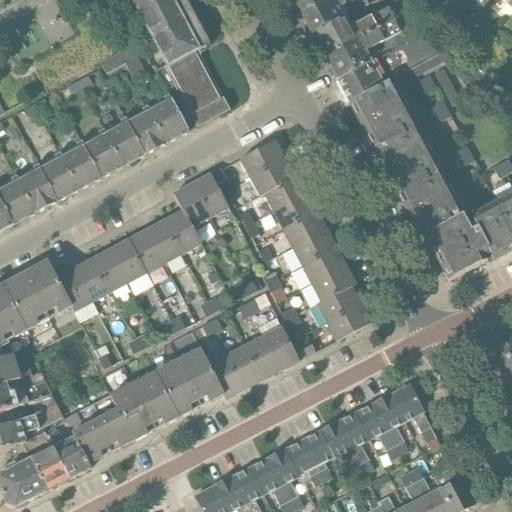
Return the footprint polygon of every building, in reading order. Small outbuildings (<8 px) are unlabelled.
[(130,0),(166,68),(197,54),(210,47),(184,0),(130,0)] [(292,0),(301,15),(329,0),(292,0)] [(312,37),(347,19),(368,7),(364,0),(329,0),(301,15),(312,37)] [(325,60),(395,23),(418,11),(416,9),(411,2),(390,14),(388,10),(353,29),(347,19),(312,37),(325,60)] [(337,83),(392,53),(387,43),(401,35),(395,23),(325,60),(337,83)] [(337,83),(349,106),(442,55),(430,33),(392,53),(337,83)] [(115,57),(101,64),(107,75),(126,65),(138,88),(147,84),(158,78),(155,74),(154,72),(149,75),(146,75),(132,49),(115,57)] [(361,129),(408,106),(437,91),(430,78),(401,93),(399,88),(446,63),(473,98),(480,92),(448,51),(446,53),(442,55),(349,106),(361,129)] [(229,113),(197,54),(166,68),(155,74),(158,78),(162,85),(170,99),(178,95),(197,130),(229,113)] [(453,109),(461,104),(443,71),(435,76),(453,109)] [(109,90),(120,85),(116,78),(105,84),(109,90)] [(147,84),(151,91),(162,85),(158,78),(147,84)] [(82,91),(92,86),(88,79),(78,84),(82,91)] [(71,97),(82,91),(78,84),(67,90),(71,97)] [(150,114),(167,146),(188,135),(170,99),(168,98),(164,100),(166,105),(150,114)] [(38,114),(49,109),(45,102),(34,107),(38,114)] [(436,117),(447,111),(444,104),(432,110),(436,117)] [(361,129),(373,151),(419,126),(408,106),(361,129)] [(27,120),(38,114),(34,107),(24,113),(27,120)] [(440,125),(451,119),(447,111),(436,117),(440,125)] [(145,158),(167,146),(150,114),(128,125),(145,158)] [(122,170),(145,158),(128,125),(105,137),(122,170)] [(373,151),(385,173),(431,149),(419,126),(373,151)] [(101,181),(122,170),(105,137),(83,149),(101,181)] [(249,179),(284,162),(274,144),(240,162),(249,179)] [(459,162),(471,156),(467,148),(455,154),(459,162)] [(79,193),(101,181),(83,149),(61,160),(79,193)] [(397,195),(443,170),(431,149),(385,173),(397,195)] [(463,170),(475,164),(471,156),(459,162),(463,170)] [(57,205),(79,193),(61,160),(39,172),(57,205)] [(260,200),(263,198),(293,180),(284,162),(249,179),(260,200)] [(507,177),(511,174),(511,168),(509,162),(501,166),(507,177)] [(499,181),(507,177),(501,166),(494,170),(499,181)] [(409,218),(455,194),(443,170),(397,195),(409,218)] [(35,216),(57,205),(39,172),(18,183),(35,216)] [(231,189),(228,182),(222,172),(212,178),(220,194),(231,189)] [(192,187),(210,222),(229,212),(226,205),(223,199),(220,194),(212,178),(211,177),(192,187)] [(272,215),(307,197),(297,178),(293,180),(263,198),(272,215)] [(0,200),(14,228),(35,216),(18,183),(0,192),(0,200)] [(193,231),(210,222),(192,187),(174,197),(183,214),(193,231)] [(234,194),(231,189),(220,194),(223,199),(234,194)] [(223,199),(226,205),(236,200),(234,194),(223,199)] [(426,241),(449,229),(468,218),(455,194),(409,218),(421,240),(425,238),(426,241)] [(511,247),(511,195),(491,207),(511,247)] [(282,234),(317,216),(307,197),(272,215),(282,234)] [(0,234),(14,228),(0,200),(0,234)] [(494,264),(511,254),(511,247),(491,207),(468,218),(489,259),(491,258),(494,264)] [(165,223),(184,257),(202,248),(193,231),(183,214),(165,223)] [(245,230),(254,225),(248,214),(239,219),(245,230)] [(282,234),(292,251),(326,233),(317,216),(282,234)] [(486,261),(489,259),(468,218),(449,229),(470,272),(487,263),(486,261)] [(164,268),(184,257),(165,223),(146,233),(164,268)] [(251,241),(260,236),(254,225),(245,230),(251,241)] [(448,283),(470,272),(449,229),(426,241),(448,283)] [(147,277),(164,268),(146,233),(129,242),(147,277)] [(302,270),(336,252),(326,233),(292,251),(302,270)] [(129,286),(147,277),(129,242),(111,252),(129,286)] [(265,266),(273,262),(267,250),(258,255),(265,266)] [(111,296),(129,286),(111,252),(93,262),(111,296)] [(302,270),(311,288),(345,269),(336,252),(302,270)] [(92,306),(111,296),(93,262),(74,272),(92,306)] [(0,348),(6,344),(71,310),(57,281),(48,264),(0,289),(0,348)] [(320,305),(351,290),(355,288),(345,269),(311,288),(320,305)] [(74,315),(92,306),(74,272),(57,281),(71,310),(74,315)] [(267,288),(279,282),(275,274),(263,280),(267,288)] [(251,297),(258,293),(252,282),(245,285),(251,297)] [(271,295),(282,289),(279,282),(267,288),(271,295)] [(243,301),(251,297),(245,285),(237,289),(243,301)] [(327,327),(361,309),(351,290),(320,305),(317,307),(327,327)] [(214,316),(221,312),(216,301),(208,304),(214,316)] [(252,318),(260,314),(254,302),(246,306),(252,318)] [(206,320),(214,316),(208,304),(200,308),(206,320)] [(244,322),(252,318),(246,306),(238,310),(244,322)] [(327,327),(337,344),(370,327),(361,309),(327,327)] [(285,323),(297,317),(293,310),(281,316),(285,323)] [(289,331),(301,325),(297,317),(285,323),(289,331)] [(178,334),(185,331),(179,319),(172,323),(178,334)] [(215,337),(223,333),(217,321),(210,325),(215,337)] [(170,338),(178,334),(172,323),(164,327),(170,338)] [(208,340),(215,337),(210,325),(202,329),(208,340)] [(300,363),(296,356),(295,356),(281,329),(263,338),(281,373),(300,363)] [(484,356),(491,369),(494,368),(497,373),(511,365),(509,362),(511,354),(511,353),(511,335),(486,348),(484,356)] [(141,353),(149,349),(143,338),(136,342),(141,353)] [(262,383),(281,373),(263,338),(244,348),(262,383)] [(134,357),(141,353),(136,342),(128,345),(134,357)] [(304,361),(316,355),(312,347),(300,353),(304,361)] [(244,392),(262,383),(244,348),(226,357),(244,392)] [(201,409),(224,397),(209,367),(200,351),(177,363),(201,409)] [(500,387),(511,380),(511,353),(511,354),(509,362),(511,365),(497,373),(494,368),(491,369),(500,387)] [(0,391),(42,379),(41,376),(32,378),(29,369),(18,372),(13,357),(0,360),(0,391)] [(104,373),(112,369),(106,357),(98,361),(104,373)] [(226,402),(244,392),(226,357),(209,367),(224,397),(226,402)] [(179,421),(201,409),(177,363),(155,374),(179,421)] [(156,432),(179,421),(155,374),(133,386),(156,432)] [(0,391),(0,413),(51,398),(52,397),(42,379),(0,391)] [(511,380),(500,387),(509,403),(511,401),(511,380)] [(134,444),(156,432),(133,386),(110,398),(110,399),(134,444)] [(426,446),(437,441),(409,388),(390,398),(406,425),(413,421),(426,446)] [(51,398),(0,413),(0,430),(35,419),(56,408),(51,398)] [(372,407),(400,460),(410,455),(397,430),(406,425),(390,398),(372,407)] [(111,455),(134,444),(110,399),(88,410),(111,455)] [(391,464),(400,460),(372,407),(355,416),(370,443),(379,439),(391,464)] [(35,419),(0,430),(0,453),(22,445),(45,437),(44,436),(47,435),(44,431),(63,421),(56,408),(35,419)] [(89,466),(111,455),(88,410),(66,422),(72,439),(89,466)] [(337,425),(365,478),(375,473),(362,448),(370,443),(355,416),(337,425)] [(356,483),(365,478),(337,425),(320,434),(334,462),(343,457),(356,483)] [(91,471),(89,466),(72,439),(63,445),(57,432),(48,437),(71,481),(91,471)] [(302,444),(324,485),(333,481),(325,466),(334,462),(320,434),(302,444)] [(48,493),(71,481),(48,437),(45,438),(45,437),(22,445),(48,493)] [(315,490),(324,485),(302,444),(285,453),(299,480),(308,475),(315,490)] [(16,510),(48,493),(22,445),(0,453),(0,486),(6,506),(16,510)] [(268,461),(294,511),(299,511),(304,510),(291,484),(299,480),(285,453),(268,461)] [(432,479),(439,492),(449,511),(466,511),(472,509),(446,459),(431,467),(436,478),(432,479)] [(281,511),(294,511),(268,461),(249,471),(264,498),(272,494),(281,511)] [(427,511),(449,511),(439,492),(432,496),(418,470),(408,476),(427,511)] [(232,480),(248,511),(259,511),(255,503),(264,498),(249,471),(232,480)] [(406,511),(427,511),(408,476),(400,480),(413,506),(405,510),(406,511)] [(377,482),(381,489),(390,484),(387,477),(377,482)] [(248,511),(232,480),(214,490),(225,511),(248,511)] [(196,499),(202,511),(225,511),(214,490),(196,499)] [(383,511),(382,510),(381,508),(380,508),(374,498),(367,501),(372,511),(383,511)]
